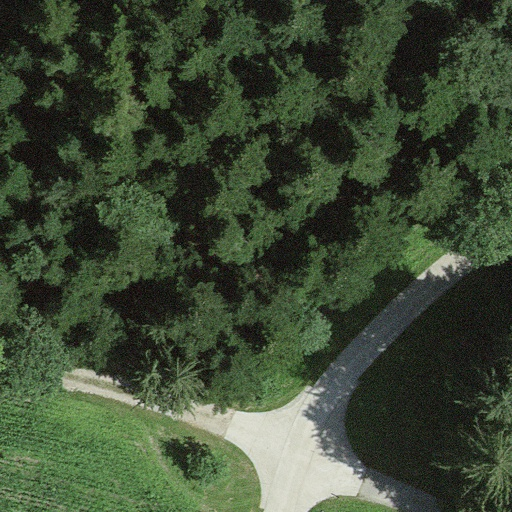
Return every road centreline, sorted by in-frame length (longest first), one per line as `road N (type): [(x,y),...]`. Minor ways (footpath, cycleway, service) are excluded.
road 1 (unclassified): [(511,246),(350,383),(304,455),(288,511)]
road 2 (track): [(0,376),(209,422),(304,455)]
road 3 (track): [(446,511),(304,455)]
